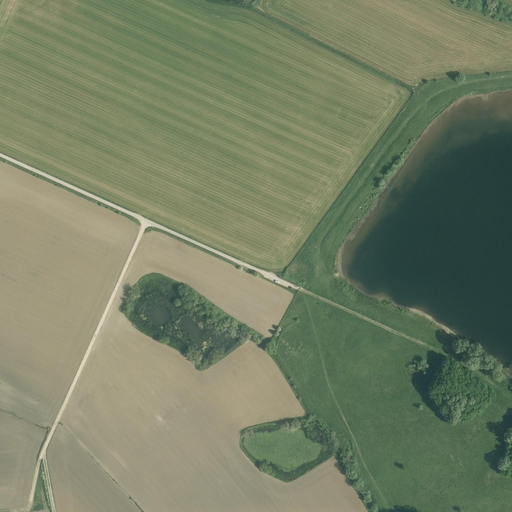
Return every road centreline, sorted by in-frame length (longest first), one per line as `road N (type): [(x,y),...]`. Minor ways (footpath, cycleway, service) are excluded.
road 1 (unclassified): [(41,455),(148,220)]
road 2 (track): [(511,400),(447,355),(299,289)]
road 3 (unclassified): [(299,289),(148,220)]
road 4 (unclassified): [(148,220),(0,154)]
